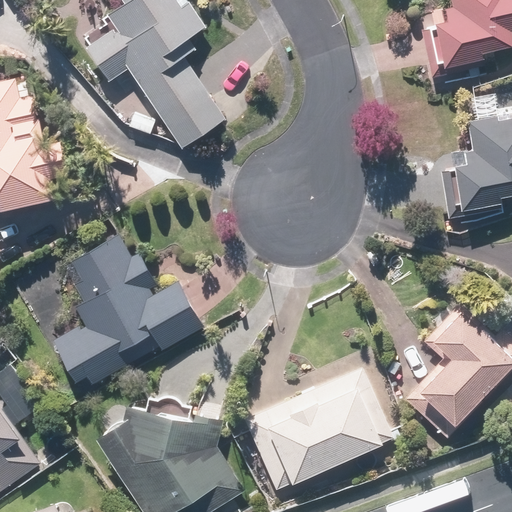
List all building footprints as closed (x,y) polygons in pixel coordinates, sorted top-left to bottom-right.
[(181,147),(225,118),(184,56),(196,48),(188,37),(206,26),(189,0),(188,0),(188,1),(187,0),(121,0),(122,2),(106,13),(115,26),(85,45),(108,80),(128,68),(141,89),(143,88),(181,147)] [(511,0),(450,0),(452,6),(444,7),(447,19),(434,22),(435,25),(421,28),(431,76),(483,65),(480,51),(511,44),(511,0)] [(0,208),(54,198),(52,184),(67,181),(58,137),(43,140),(38,115),(36,116),(32,94),(29,94),(26,79),(16,81),(15,76),(0,78),(0,208)] [(511,112),(466,120),(471,148),(464,149),(465,161),(452,163),(453,167),(439,169),(447,217),(502,208),(500,195),(511,193),(511,112)] [(119,232),(71,258),(82,278),(74,282),(84,300),(75,304),(86,324),(80,327),(79,324),(53,338),(75,380),(87,373),(91,382),(159,345),(161,349),(203,326),(178,279),(160,289),(139,251),(132,254),(119,232)] [(442,356),(404,398),(447,438),(482,400),(485,403),(498,389),(494,386),(511,367),(511,336),(501,326),(494,334),(458,300),(423,338),(442,356)] [(394,437),(362,365),(244,416),(276,488),(394,437)] [(126,401),(122,417),(95,434),(143,511),(150,511),(153,510),(154,511),(206,511),(245,488),(217,442),(222,417),(194,411),(193,417),(126,401)] [(0,489),(41,460),(0,403),(0,489)] [(62,511),(61,507),(57,508),(55,501),(24,511),(62,511)]
